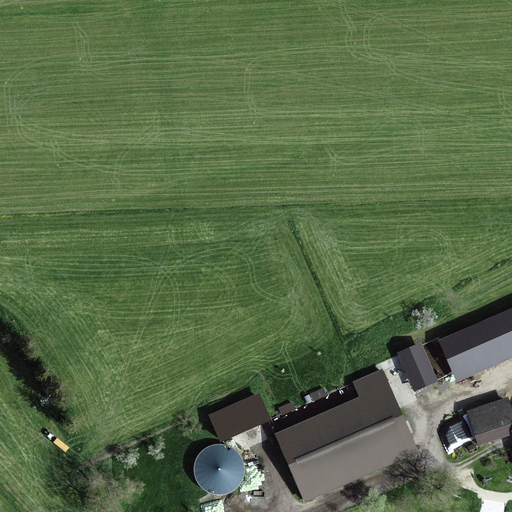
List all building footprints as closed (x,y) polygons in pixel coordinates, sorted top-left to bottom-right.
[(457,384),(511,359),(511,309),(438,342),(457,384)] [(397,354),(414,394),(439,383),(422,344),(397,354)] [(359,398),(274,435),(304,504),(419,454),(383,369),(352,382),(359,398)] [(327,397),(324,389),(310,394),(313,402),(327,397)] [(511,410),(508,398),(466,412),(478,448),(511,436),(511,433),(511,410)]
